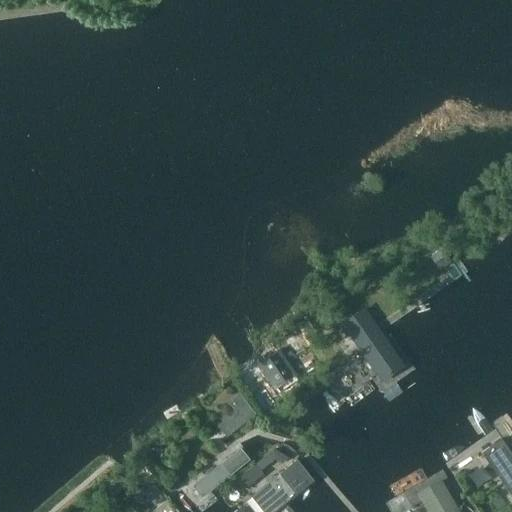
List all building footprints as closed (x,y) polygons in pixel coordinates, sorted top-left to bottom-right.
[(410,372),(361,309),(332,332),(381,395),(410,372)] [(283,364),(267,344),(250,356),(266,377),(283,364)] [(215,427),(225,440),(249,420),(239,408),(215,427)] [(236,445),(183,489),(202,511),(203,511),(256,469),(236,445)] [(485,463),(511,502),(511,451),(509,447),(485,463)] [(299,463),(246,503),(253,511),(285,511),(317,488),(299,463)] [(414,503),(420,511),(456,511),(439,486),(414,503)]
